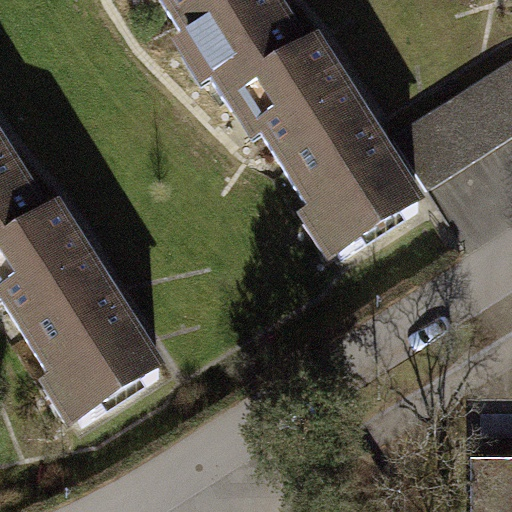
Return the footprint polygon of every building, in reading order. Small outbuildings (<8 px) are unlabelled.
[(280,0),(144,0),(195,73),(287,9),(280,0)] [(322,0),(299,0),(217,61),(368,265),(465,193),(322,0)] [(476,168),(511,145),(511,68),(442,111),(476,168)] [(0,78),(0,217),(66,171),(0,78)] [(105,148),(10,216),(152,412),(247,344),(105,148)] [(511,511),(511,466),(474,466),(474,511),(511,511)]
